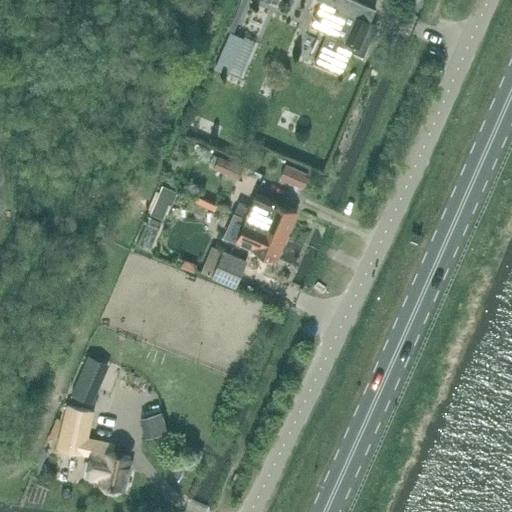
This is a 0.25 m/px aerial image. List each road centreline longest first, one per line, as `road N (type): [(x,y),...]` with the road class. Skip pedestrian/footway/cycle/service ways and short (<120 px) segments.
road 1 (unclassified): [(249,511),(487,0)]
road 2 (primary): [(324,511),(511,91)]
